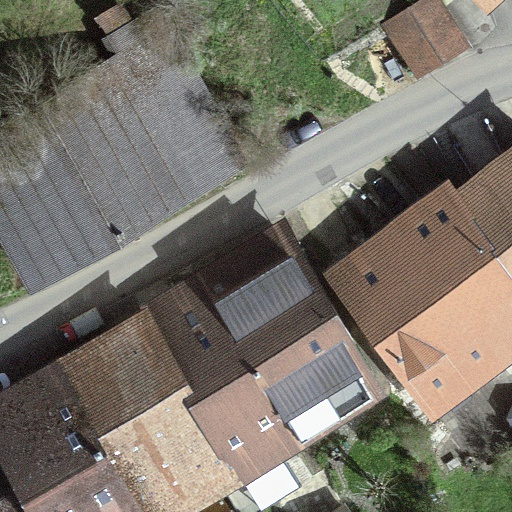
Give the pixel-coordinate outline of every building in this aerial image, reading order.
[(416,72),(464,45),(431,0),(415,0),(382,22),(416,72)] [(109,42),(118,57),(0,124),(0,214),(39,283),(234,162),(183,63),(189,57),(160,10),(109,42)] [(511,152),(456,195),(511,274),(511,152)] [(511,344),(511,274),(456,195),(450,186),(331,281),(425,409),(503,351),(511,344)] [(210,278),(142,320),(228,477),(229,480),(240,474),(251,491),(283,471),(272,454),(377,391),(298,247),(219,293),(210,278)] [(229,511),(214,486),(228,477),(142,320),(0,398),(0,442),(2,442),(25,484),(0,499),(0,506),(3,511),(229,511)]
